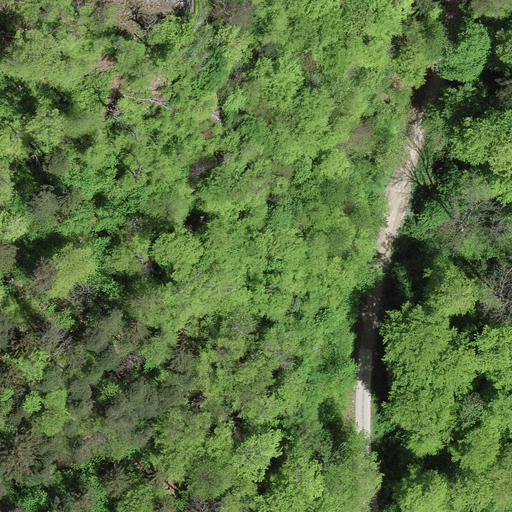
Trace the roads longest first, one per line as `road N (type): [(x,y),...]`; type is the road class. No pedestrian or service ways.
road 1 (track): [(458,0),(373,292),(362,439),(374,511)]
road 2 (track): [(0,502),(144,451)]
